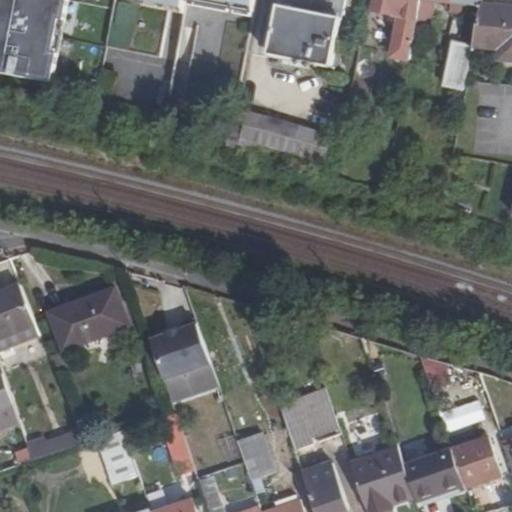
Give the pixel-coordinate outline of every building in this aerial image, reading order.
[(0,0),(0,73),(51,81),(68,0),(0,0)] [(170,4),(185,7),(186,0),(116,0),(108,45),(161,56),(170,4)] [(199,0),(256,9),(257,0),(199,0)] [(279,0),(269,54),(333,66),(345,0),(279,0)] [(377,0),(376,10),(401,16),(393,57),(411,61),(419,20),(423,0),(377,0)] [(448,13),(466,16),(468,6),(483,8),(484,0),(423,0),(419,20),(427,21),(428,17),(433,18),(436,1),(450,4),(448,13)] [(511,0),(484,0),(483,8),(476,43),(504,46),(502,61),(511,61),(511,0)] [(475,48),(454,44),(448,79),(469,83),(475,48)] [(249,112),(237,108),(232,135),(244,138),(249,112)] [(249,112),(244,138),(247,139),(325,163),(330,136),(249,112)] [(245,150),(247,139),(244,138),(232,135),(230,146),(245,150)] [(23,286),(0,294),(0,352),(43,335),(23,286)] [(120,290),(52,313),(66,353),(134,329),(120,290)] [(214,364),(198,319),(183,324),(185,329),(152,340),(166,380),(214,364)] [(0,399),(12,396),(5,378),(0,379),(0,399)] [(330,402),(305,410),(316,439),(339,430),(330,402)] [(175,460),(191,454),(177,413),(161,418),(175,460)] [(83,432),(72,436),(77,447),(87,444),(83,432)] [(391,490),(415,483),(409,466),(398,435),(350,451),(368,503),(392,495),(391,490)] [(39,448),(44,459),(73,449),(77,447),(72,436),(39,448)] [(490,440),(454,451),(467,487),(469,492),(505,479),(490,440)] [(139,480),(130,441),(104,447),(113,486),(139,480)] [(39,448),(31,451),(34,462),(44,459),(39,448)] [(421,503),(467,487),(454,451),(409,466),(415,483),(421,503)] [(0,462),(0,473),(20,467),(22,466),(19,456),(0,462)] [(336,465),(305,474),(317,511),(345,511),(352,510),(336,465)] [(263,478),(253,481),(259,497),(269,494),(263,478)] [(223,511),(212,480),(202,484),(211,511),(223,511)] [(307,511),(304,502),(274,511),(307,511)]
